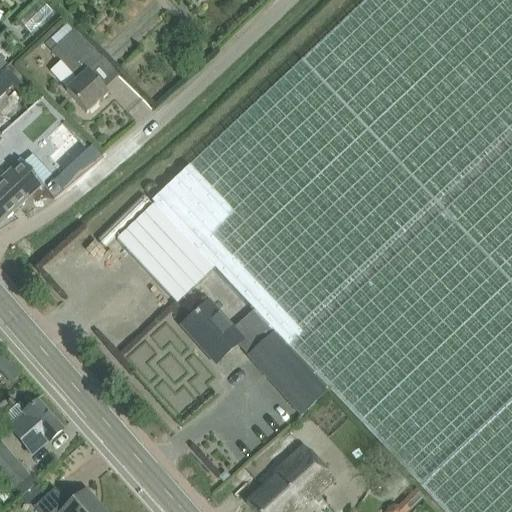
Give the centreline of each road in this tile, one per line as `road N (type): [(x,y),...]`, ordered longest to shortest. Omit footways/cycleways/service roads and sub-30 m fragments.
road 1 (unclassified): [(0,245),(67,199),(287,0)]
road 2 (secondary): [(184,511),(0,305)]
